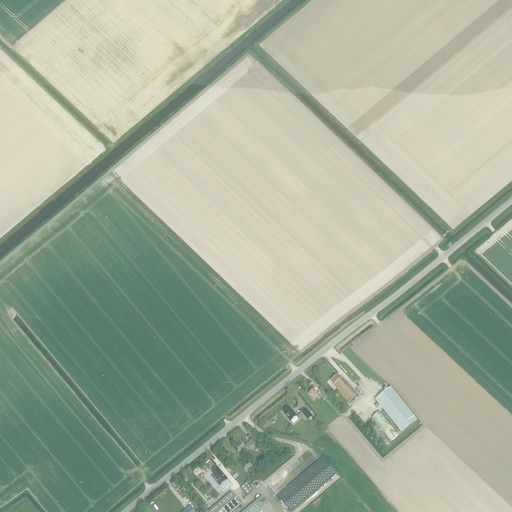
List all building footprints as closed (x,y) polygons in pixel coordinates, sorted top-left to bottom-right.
[(350,403),(358,396),(342,378),(341,379),(338,375),(331,381),(334,385),(334,386),(350,403)] [(321,387),(318,389),(325,397),(327,395),(321,387)] [(416,420),(391,388),(375,401),(401,433),(416,420)] [(314,399),(318,396),(319,398),(320,396),(319,395),(320,393),(319,391),(317,393),(313,389),(309,393),(314,399)] [(283,412),(290,421),(297,416),(289,407),(283,412)] [(306,409),(302,412),(308,420),(312,417),(306,409)] [(380,411),(371,418),(385,433),(386,433),(392,440),(399,434),(392,427),(393,426),(380,411)] [(240,442),(234,447),(238,452),(240,450),(243,453),(247,450),(246,449),(250,446),(251,447),(253,447),(256,443),(253,439),(244,446),(240,442)] [(324,458),(277,497),(289,511),(292,511),(337,474),(324,458)] [(212,478),(221,488),(223,490),(231,484),(229,482),(217,467),(212,472),(215,475),(212,478)] [(241,487),(245,484),(239,477),(235,480),(241,487)] [(253,490),(250,486),(247,483),(241,488),(247,495),(253,490)] [(203,506),(206,504),(206,503),(191,485),(188,488),(203,506)] [(231,492),(208,511),(231,511),(241,504),(231,492)] [(275,511),(262,496),(243,511),(275,511)]
